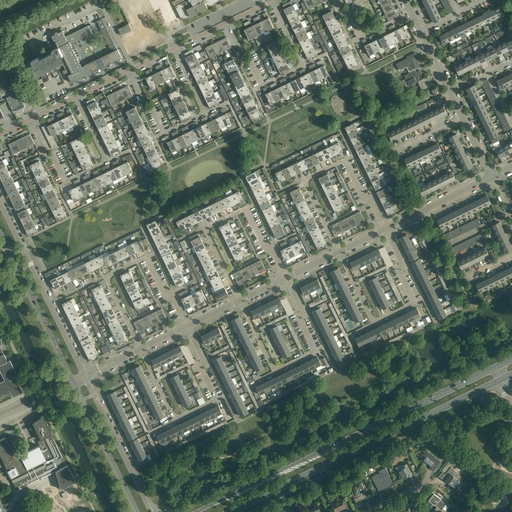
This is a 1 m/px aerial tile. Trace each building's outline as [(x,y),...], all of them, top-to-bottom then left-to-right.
[(163,0),(148,0),(158,20),(171,14),(163,0)] [(176,0),(172,2),(174,7),(175,7),(181,20),(190,16),(208,8),(207,7),(221,0),(176,0)] [(315,6),(312,0),(305,0),(304,1),(303,0),(308,10),(315,6)] [(427,10),(435,6),(433,1),(425,5),(427,10)] [(284,9),(287,15),(296,11),(293,5),(292,5),(290,2),(283,5),(285,9),(284,9)] [(385,14),(386,14),(394,10),(395,9),(395,7),(393,8),(391,3),(383,7),(384,10),(383,10),(385,14)] [(131,28),(132,30),(133,33),(123,39),(124,42),(125,42),(124,41),(126,40),(126,41),(127,40),(130,45),(125,48),(128,55),(134,52),(133,51),(135,51),(135,52),(143,48),(142,46),(148,43),(149,45),(163,38),(159,31),(154,33),(152,28),(149,29),(148,27),(151,25),(148,17),(147,18),(146,16),(148,15),(143,5),(129,12),(131,17),(132,16),(137,25),(131,28),(129,24),(130,24),(129,23),(131,28)] [(435,6),(427,10),(430,16),(438,12),(435,6)] [(495,9),(499,17),(504,14),(500,6),(495,9)] [(493,20),(499,17),(495,9),(489,12),(493,20)] [(386,14),(388,17),(387,17),(389,21),(399,16),(398,14),(397,15),(394,10),(386,14)] [(298,16),(296,11),(287,15),(289,21),(298,16)] [(325,21),(334,17),(332,11),(322,15),(325,21)] [(438,12),(430,16),(433,22),(441,18),(438,12)] [(493,20),(489,12),(484,14),(488,22),(493,20)] [(484,14),(478,17),(482,25),(488,22),(484,14)] [(301,22),(298,16),(289,21),(292,26),(301,22)] [(328,27),(337,22),(334,17),(325,21),(328,27)] [(478,17),(473,20),(477,28),(482,25),(478,17)] [(269,18),(264,20),(268,30),(273,28),(269,18)] [(27,48),(21,51),(34,79),(63,65),(68,75),(72,83),(92,72),(93,73),(94,72),(113,62),(114,62),(115,62),(122,58),(118,49),(117,49),(102,19),(97,21),(111,52),(89,63),(88,63),(82,67),(71,44),(92,34),(88,26),(65,37),(62,31),(59,33),(57,32),(55,32),(55,35),(52,36),(57,48),(52,50),(53,53),(40,59),(39,57),(32,61),(29,55),(29,54),(27,48)] [(264,20),(259,23),(264,33),(268,30),(264,20)] [(477,28),(473,20),(467,22),(471,30),(477,28)] [(295,32),(304,28),(307,26),(304,21),(301,22),(292,26),(295,32)] [(326,28),(329,33),(331,32),(340,28),(337,22),(328,27),(326,28)] [(473,33),(471,30),(467,22),(462,25),(466,33),(467,36),(473,33)] [(127,32),(132,30),(131,28),(129,23),(126,25),(119,29),(119,28),(118,29),(118,30),(119,30),(120,32),(119,32),(121,35),(122,35),(121,35),(127,32)] [(254,25),(259,35),(264,33),(259,23),(254,25)] [(254,37),(259,35),(254,25),(249,27),(254,37)] [(462,25),(456,28),(460,36),(466,33),(462,25)] [(399,29),(404,39),(409,36),(404,26),(399,29)] [(254,37),(249,27),(244,30),(249,40),(254,37)] [(298,38),(307,33),(304,28),(295,32),(298,38)] [(340,28),(331,32),(334,38),(343,34),(340,28)] [(456,28),(451,30),(455,39),(460,36),(456,28)] [(399,41),(404,39),(399,29),(394,31),(399,41)] [(451,30),(445,33),(449,41),(455,39),(451,30)] [(389,34),(394,44),(399,41),(394,31),(389,34)] [(300,43),(309,39),(307,33),(298,38),(300,43)] [(449,41),(445,33),(440,36),(444,44),(449,41)] [(336,44),(346,39),(343,34),(334,38),(336,44)] [(394,44),(389,34),(384,36),(389,46),(394,44)] [(389,46),(384,36),(379,38),(384,48),(385,51),(390,49),(389,46)] [(219,41),(224,51),(231,48),(226,38),(224,38),(225,40),(220,42),(219,41)] [(309,39),(300,43),(303,49),(312,45),(316,43),(315,43),(312,38),(309,39)] [(374,41),(379,51),(384,48),(379,38),(374,41)] [(339,49),(348,45),(346,39),(336,44),(339,49)] [(224,51),(219,41),(217,42),(218,43),(213,45),(212,44),(217,54),(224,51)] [(267,46),(270,51),(279,47),(276,41),(267,46)] [(374,53),(379,51),(374,41),(369,43),(374,53)] [(508,50),(505,42),(499,45),(503,53),(508,50)] [(303,49),(306,55),(315,50),(319,48),(316,43),(312,45),(303,49)] [(369,56),(374,53),(369,43),(364,46),(369,56)] [(217,54),(212,44),(210,45),(211,46),(206,49),(205,48),(210,58),(217,54)] [(342,55),(351,51),(348,45),(339,49),(342,55)] [(497,56),(503,53),(499,45),(494,48),(497,56)] [(282,53),(279,47),(270,51),(273,57),(282,53)] [(315,50),(306,55),(309,60),(318,56),(315,50),(319,48),(315,50)] [(497,56),(494,48),(488,51),(492,59),(497,56)] [(188,63),(197,59),(195,53),(194,53),(192,50),(185,53),(186,57),(185,58),(188,63)] [(339,56),(342,62),(345,61),(354,56),(351,51),(342,55),(339,56)] [(486,61),(492,59),(488,51),(482,53),(486,61)] [(275,63),(284,58),(282,53),(273,57),(275,63)] [(477,56),(481,64),(486,61),(482,53),(477,56)] [(414,56),(413,54),(407,57),(407,58),(403,61),(396,64),(399,71),(407,67),(409,72),(414,70),(420,66),(418,62),(420,61),(417,55),(415,56),(414,56)] [(348,66),(357,62),(354,56),(345,61),(348,66)] [(475,67),(481,64),(477,56),(471,59),(475,67)] [(287,64),(284,58),(275,63),(278,68),(287,64)] [(188,63),(191,69),(200,65),(197,59),(188,63)] [(227,69),(236,65),(233,59),(224,64),(221,65),(224,71),(227,69)] [(466,61),(470,69),(475,67),(471,59),(466,61)] [(464,72),(470,69),(466,61),(460,64),(464,72)] [(357,62),(348,66),(350,72),(360,68),(357,62)] [(287,64),(278,68),(281,74),(290,70),(287,64)] [(459,75),(464,72),(460,64),(455,67),(459,75)] [(203,70),(200,65),(191,69),(194,75),(203,70)] [(239,71),(236,65),(227,69),(230,75),(239,71)] [(324,65),(319,68),(324,78),(325,79),(326,79),(325,77),(329,76),(332,83),(338,80),(335,72),(329,75),(324,65)] [(165,69),(171,80),(172,79),(172,78),(175,76),(170,66),(165,69)] [(2,72),(0,68),(0,96),(2,96),(1,94),(15,87),(6,70),(2,72)] [(324,78),(319,68),(314,70),(319,80),(324,78)] [(165,69),(160,71),(165,81),(169,79),(170,80),(171,80),(165,69)] [(197,80),(206,76),(203,70),(194,75),(197,80)] [(314,83),(319,80),(314,70),(309,73),(314,83)] [(416,72),(415,70),(404,76),(406,79),(398,83),(402,92),(409,88),(408,85),(413,82),(414,84),(417,82),(422,90),(432,85),(428,76),(419,80),(419,79),(420,79),(418,76),(419,75),(419,76),(422,75),(420,70),(417,72),(416,72)] [(160,71),(156,73),(161,85),(163,84),(162,83),(165,81),(160,71)] [(230,75),(233,81),(242,76),(239,71),(230,75)] [(156,73),(151,76),(156,86),(159,84),(160,85),(161,85),(156,73)] [(309,73),(304,75),(309,85),(314,83),(309,73)] [(300,77),(305,87),(309,85),(304,75),(300,77)] [(511,83),(508,75),(502,78),(506,86),(511,83)] [(151,76),(146,78),(151,88),(152,88),(156,86),(151,76)] [(208,81),(206,76),(197,80),(199,86),(208,81)] [(235,86),(244,82),(242,76),(233,81),(235,86)] [(305,87),(300,77),(295,80),(300,90),(305,87)] [(506,86),(502,78),(497,81),(501,89),(506,86)] [(295,92),(300,90),(295,80),(290,82),(295,92)] [(202,92),(211,87),(208,81),(199,86),(202,92)] [(247,88),(244,82),(235,86),(238,92),(247,88)] [(290,82),(285,84),(290,95),(295,92),(290,82)] [(280,87),(285,97),(286,99),(291,97),(290,95),(285,84),(280,87)] [(466,89),(469,95),(477,91),(474,85),(466,89)] [(121,89),(126,99),(133,96),(128,86),(126,87),(126,88),(122,90),(121,89)] [(214,93),(211,87),(202,92),(205,97),(214,93)] [(280,99),(285,97),(280,87),(275,89),(280,99)] [(241,98),(250,93),(247,88),(238,92),(241,98)] [(126,99),(121,89),(119,90),(120,91),(115,94),(114,93),(119,103),(126,99)] [(171,100),(181,95),(178,89),(169,94),(171,100)] [(275,89),(270,92),(276,103),(277,103),(276,101),(280,99),(275,89)] [(479,96),(477,91),(469,95),(471,100),(479,96)] [(20,98),(18,92),(6,98),(7,101),(13,112),(16,111),(20,112),(23,111),(26,102),(24,100),(20,98)] [(275,104),(276,103),(270,92),(265,94),(270,104),(274,102),(275,104)] [(119,103),(114,93),(112,93),(113,95),(108,97),(107,96),(112,106),(116,104),(119,103)] [(205,97),(208,103),(217,98),(214,93),(205,97)] [(244,103),(253,99),(250,93),(241,98),(244,103)] [(174,105),(183,101),(181,95),(171,100),(174,105)] [(471,100),(474,106),(482,102),(479,96),(471,100)] [(90,112),(99,107),(96,101),(96,102),(94,98),(86,102),(88,105),(87,106),(90,112)] [(220,104),(217,98),(208,103),(210,109),(220,104)] [(256,105),(253,99),(244,103),(246,109),(256,105)] [(186,106),(183,101),(174,105),(177,111),(186,106)] [(485,107),(482,102),(474,106),(477,111),(485,107)] [(256,105),(246,109),(249,115),(258,110),(256,105)] [(186,106),(177,111),(180,117),(189,112),(186,106)] [(443,106),(437,109),(441,117),(447,114),(443,106)] [(93,117),(102,113),(99,107),(90,112),(93,117)] [(126,112),(129,117),(138,113),(135,107),(126,112)] [(488,113),(485,107),(477,111),(479,117),(488,113)] [(436,119),(441,117),(437,109),(432,111),(436,119)] [(262,117),(262,116),(261,116),(258,110),(249,115),(246,116),(247,119),(250,117),(252,120),(253,120),(254,121),(255,124),(264,120),(262,117)] [(430,122),(436,119),(432,111),(426,114),(430,122)] [(192,118),(189,112),(180,117),(183,122),(192,118)] [(95,123),(105,118),(102,113),(93,117),(95,123)] [(141,119),(138,113),(129,117),(132,123),(141,119)] [(490,118),(488,113),(479,117),(482,122),(490,118)] [(72,114),(67,117),(72,127),(77,124),(72,114)] [(226,114),(221,116),(226,128),(228,127),(227,126),(232,123),(231,121),(230,121),(226,114)] [(421,117),(425,125),(430,122),(426,114),(421,117)] [(226,128),(221,116),(216,118),(221,128),(225,127),(225,128),(226,128)] [(67,129),(72,127),(67,117),(62,119),(67,129)] [(419,128),(425,125),(421,117),(415,119),(419,128)] [(107,124),(105,118),(95,123),(98,128),(107,124)] [(216,131),(221,128),(216,118),(211,121),(216,131)] [(485,128),(493,124),(490,118),(482,122),(485,128)] [(57,121),(62,131),(67,129),(62,119),(57,121)] [(134,129),(144,124),(141,119),(132,123),(134,129)] [(414,130),(419,128),(415,119),(410,122),(414,130)] [(62,131),(57,121),(52,124),(57,134),(62,131)] [(211,133),(216,131),(211,121),(206,123),(211,133)] [(404,125),(408,133),(414,130),(410,122),(404,125)] [(98,128),(101,134),(110,130),(113,128),(110,123),(107,124),(98,128)] [(211,133),(206,123),(201,126),(207,137),(208,136),(207,135),(211,133)] [(345,127),(348,133),(357,129),(354,123),(345,127)] [(52,136),(57,134),(52,124),(47,126),(48,127),(49,130),(51,133),(52,136)] [(146,130),(144,124),(134,129),(137,134),(146,130)] [(485,128),(488,133),(496,129),(493,124),(485,128)] [(403,136),(408,133),(404,125),(399,127),(403,136)] [(197,128),(201,138),(203,141),(208,139),(207,137),(206,136),(201,126),(197,128)] [(393,130),(397,138),(403,136),(399,127),(393,130)] [(192,130),(196,140),(201,138),(197,128),(192,130)] [(351,139),(360,134),(357,129),(348,133),(351,139)] [(496,129),(488,133),(490,139),(496,136),(498,135),(496,129)] [(104,140),(113,135),(110,130),(101,134),(104,140)] [(140,140),(149,136),(146,130),(137,134),(140,140)] [(187,133),(192,143),(195,141),(196,140),(192,130),(187,133)] [(392,141),(397,138),(393,130),(388,133),(392,141)] [(187,145),(192,143),(187,133),(182,135),(187,145)] [(23,137),(22,137),(27,148),(35,144),(29,134),(28,135),(28,136),(23,138),(23,137)] [(353,144),(362,140),(360,134),(351,139),(353,144)] [(451,143),(459,139),(456,134),(448,138),(451,143)] [(107,145),(116,141),(113,135),(104,140),(107,145)] [(187,145),(182,135),(177,137),(182,147),(187,145)] [(152,141),(149,136),(140,140),(143,146),(141,146),(152,141)] [(16,141),(21,151),(27,148),(22,137),(21,138),(21,139),(16,142),(16,141)] [(73,148),(82,143),(79,137),(70,142),(73,148)] [(178,149),(182,147),(177,137),(172,140),(178,151),(179,151),(178,149)] [(454,149),(462,145),(459,139),(451,143),(454,149)] [(178,151),(172,140),(167,142),(172,152),(176,150),(177,152),(178,151)] [(362,140),(353,144),(356,150),(367,145),(365,146),(362,140)] [(21,151),(16,141),(14,142),(14,143),(9,145),(9,144),(14,154),(21,151)] [(118,147),(116,141),(107,145),(109,151),(118,147)] [(145,151),(155,147),(152,141),(141,146),(143,149),(144,148),(145,151)] [(338,142),(332,145),(337,154),(342,151),(338,142)] [(85,149),(82,143),(73,148),(74,150),(68,153),(70,156),(76,153),(85,149)] [(437,143),(432,146),(436,154),(441,151),(437,143)] [(493,151),(495,155),(497,153),(500,158),(505,155),(501,147),(499,143),(494,146),(496,150),(493,151)] [(511,152),(507,144),(501,147),(505,155),(511,152)] [(337,154),(332,145),(326,148),(331,157),(337,154)] [(356,150),(359,156),(368,151),(370,151),(367,145),(356,150)] [(465,150),(462,145),(454,149),(456,154),(465,150)] [(432,146),(426,148),(430,157),(436,154),(432,146)] [(121,152),(118,147),(109,151),(112,157),(121,152)] [(148,157),(157,153),(155,147),(145,151),(148,157)] [(326,148),(321,151),(325,160),(331,157),(326,148)] [(421,151),(425,159),(430,157),(426,148),(421,151)] [(79,159),(88,155),(85,149),(76,153),(79,159)] [(459,160),(467,156),(465,150),(456,154),(459,160)] [(315,154),(320,163),(325,160),(321,151),(315,154)] [(371,157),(368,151),(359,156),(362,161),(371,157)] [(419,162),(425,159),(421,151),(415,154),(419,162)] [(157,153),(148,157),(151,163),(160,158),(157,153)] [(314,165),(320,163),(315,154),(310,156),(314,165)] [(419,162),(415,154),(410,157),(414,165),(419,162)] [(81,165),(91,160),(88,155),(79,159),(81,165)] [(308,168),(314,165),(310,156),(304,159),(308,168)] [(462,165),(470,161),(467,156),(459,160),(462,165)] [(298,162),(303,171),(308,168),(304,159),(301,161),(299,157),(296,158),(298,162)] [(364,167),(373,163),(371,157),(362,161),(364,167)] [(414,165),(410,157),(404,159),(408,167),(414,165)] [(160,158),(151,163),(154,169),(163,164),(160,158)] [(33,171),(42,166),(39,161),(36,162),(34,159),(30,161),(27,163),(29,166),(30,165),(33,171)] [(91,160),(81,165),(84,171),(93,166),(91,160)] [(473,167),(470,161),(462,165),(465,171),(473,167)] [(132,172),(128,162),(127,162),(122,164),(127,174),(132,172)] [(303,171),(298,162),(293,165),(297,174),(303,171)] [(367,173),(376,168),(373,163),(364,167),(367,173)] [(118,167),(123,177),(127,174),(122,164),(118,167)] [(293,165),(287,167),(291,176),(297,174),(293,165)] [(6,166),(0,168),(0,175),(9,171),(6,166)] [(36,177),(45,172),(42,166),(33,171),(36,177)] [(119,182),(124,179),(123,177),(118,167),(113,169),(118,179),(119,182)] [(287,167),(281,170),(286,179),(291,176),(287,167)] [(370,178),(379,174),(376,168),(367,173),(370,178)] [(113,169),(108,171),(109,174),(113,181),(117,180),(118,179),(113,169)] [(249,182),(258,177),(260,176),(257,170),(246,176),(249,182)] [(280,182),(286,179),(281,170),(275,173),(280,182)] [(0,175),(0,176),(2,181),(11,177),(9,171),(0,175)] [(108,171),(103,174),(109,185),(110,185),(109,183),(113,181),(108,171)] [(451,171),(446,174),(450,182),(455,179),(451,171)] [(38,182),(48,178),(45,172),(36,177),(38,182)] [(109,185),(103,174),(98,176),(103,186),(107,184),(108,186),(109,185)] [(321,184),(330,180),(327,174),(318,178),(321,184)] [(382,180),(379,174),(370,178),(373,184),(382,180)] [(444,185),(450,182),(446,174),(440,177),(444,185)] [(98,176),(93,179),(99,190),(98,189),(103,186),(98,176)] [(2,181),(5,187),(14,183),(11,177),(2,181)] [(260,183),(258,177),(249,182),(251,187),(260,183)] [(439,188),(444,185),(440,177),(435,180),(439,188)] [(41,188),(50,183),(48,178),(38,182),(41,188)] [(99,190),(93,179),(88,181),(93,191),(97,189),(98,191),(99,190)] [(324,190),(333,185),(330,180),(321,184),(324,190)] [(382,180),(373,184),(376,190),(385,185),(382,180)] [(429,182),(433,190),(439,188),(435,180),(429,182)] [(93,191),(88,181),(84,183),(89,193),(89,195),(90,194),(90,193),(93,191)] [(251,187),(254,193),(263,189),(266,187),(263,182),(260,183),(251,187)] [(428,193),(433,190),(429,182),(424,185),(428,193)] [(8,193),(17,188),(14,183),(5,187),(8,193)] [(50,183),(41,188),(44,193),(53,189),(50,183)] [(89,193),(84,183),(79,186),(84,196),(89,193)] [(327,195),(336,191),(333,185),(324,190),(327,195)] [(428,193),(424,185),(418,188),(422,196),(428,193)] [(74,188),(79,198),(84,196),(79,186),(74,188)] [(20,194),(17,188),(8,193),(11,198),(20,194)] [(75,203),(80,200),(79,198),(74,188),(69,191),(63,194),(66,201),(72,198),(74,201),(75,203)] [(293,198),(302,194),(299,188),(290,192),(293,198)] [(379,198),(388,193),(386,188),(377,192),(379,198)] [(56,195),(53,189),(44,193),(47,199),(56,195)] [(257,199),(266,194),(263,189),(254,193),(257,199)] [(239,191),(233,194),(237,203),(243,200),(243,201),(246,199),(244,194),(241,195),(239,191)] [(330,201),(339,197),(336,191),(327,195),(330,201)] [(391,199),(388,193),(379,198),(382,203),(391,199)] [(13,204),(22,200),(20,194),(11,198),(13,204)] [(232,206),(237,203),(233,194),(227,197),(232,206)] [(266,194),(257,199),(260,204),(269,200),(266,194)] [(302,194),(293,198),(296,204),(305,199),(302,194)] [(50,205),(59,200),(56,195),(47,199),(50,205)] [(481,198),(485,206),(491,204),(487,196),(481,198)] [(222,199),(226,208),(232,206),(227,197),(222,199)] [(339,197),(330,201),(332,207),(344,201),(341,202),(339,197)] [(480,209),(485,206),(481,198),(476,201),(480,209)] [(220,211),(226,208),(222,199),(216,202),(220,211)] [(305,199),(296,204),(298,209),(307,205),(305,199)] [(382,203),(385,209),(394,205),(391,199),(382,203)] [(16,210),(25,205),(22,200),(13,204),(16,210)] [(59,200),(50,205),(52,210),(62,206),(59,200)] [(262,210),(271,206),(269,200),(260,204),(262,210)] [(344,201),(332,207),(335,213),(344,208),(343,205),(345,204),(344,201)] [(480,209),(476,201),(470,204),(474,212),(480,209)] [(215,214),(220,211),(216,202),(210,205),(215,214)] [(25,205),(16,210),(17,209),(19,213),(18,213),(21,219),(30,215),(27,209),(29,208),(28,204),(25,205)] [(465,206),(469,215),(474,212),(470,204),(465,206)] [(215,214),(210,205),(205,208),(209,217),(215,214)] [(301,215),(310,211),(307,205),(298,209),(301,215)] [(397,210),(394,205),(385,209),(388,215),(389,214),(390,217),(395,214),(394,212),(397,210)] [(64,212),(62,206),(52,210),(55,216),(64,212)] [(274,211),(271,206),(262,210),(265,216),(274,211)] [(459,209),(463,217),(469,215),(465,206),(459,209)] [(199,211),(203,220),(209,217),(205,208),(199,211)] [(454,212),(458,220),(463,217),(459,209),(454,212)] [(198,222),(203,220),(199,211),(193,213),(198,222)] [(268,221),(277,217),(274,211),(265,216),(268,221)] [(304,221),(313,216),(310,211),(301,215),(304,221)] [(361,223),(365,222),(360,211),(358,212),(359,213),(354,216),(357,224),(361,222),(361,223)] [(64,212),(55,216),(58,222),(67,217),(64,212)] [(177,215),(176,212),(167,217),(170,222),(173,220),(172,217),(177,215)] [(458,220),(454,212),(448,214),(452,223),(458,220)] [(193,213),(188,216),(192,225),(198,222),(193,213)] [(21,219),(23,225),(27,223),(29,222),(33,220),(35,219),(32,214),(30,215),(21,219)] [(447,225),(452,223),(448,214),(443,217),(447,225)] [(354,216),(353,215),(351,216),(352,217),(347,219),(351,227),(354,226),(354,227),(358,225),(357,224),(354,216)] [(186,228),(192,225),(188,216),(182,219),(186,228)] [(277,217),(268,221),(271,227),(280,223),(282,221),(280,216),(277,217)] [(316,222),(313,216),(304,221),(307,226),(316,222)] [(441,228),(447,225),(443,217),(437,220),(441,228)] [(155,221),(153,218),(145,221),(147,225),(149,230),(158,226),(156,220),(155,221)] [(347,230),(351,228),(351,227),(347,219),(346,218),(344,219),(345,220),(342,222),(341,221),(339,222),(344,231),(347,229),(347,230)] [(23,225),(26,230),(35,226),(34,223),(37,222),(35,219),(33,220),(29,222),(27,223),(23,225)] [(180,231),(186,228),(182,219),(176,222),(180,231)] [(222,233),(231,228),(228,222),(219,227),(222,233)] [(318,228),(316,222),(307,226),(309,232),(318,228)] [(329,227),(332,233),(335,232),(337,235),(337,234),(340,232),(340,234),(344,232),(344,231),(339,222),(337,223),(338,224),(333,226),(332,225),(329,227)] [(491,226),(494,231),(502,227),(500,222),(491,226)] [(283,228),(280,223),(271,227),(274,233),(283,228)] [(37,229),(35,226),(26,230),(29,236),(43,229),(41,227),(37,229)] [(158,226),(149,230),(152,236),(161,232),(158,226)] [(497,237),(505,233),(502,227),(494,231),(497,237)] [(234,234),(231,228),(222,233),(225,238),(234,234)] [(285,234),(283,228),(274,233),(276,238),(285,234)] [(321,233),(318,228),(309,232),(312,238),(321,233)] [(161,232),(152,236),(155,242),(164,237),(161,232)] [(194,247),(203,242),(198,233),(189,238),(194,247)] [(312,238),(315,243),(324,239),(321,233),(312,238)] [(508,238),(505,233),(497,237),(500,242),(508,238)] [(228,244),(237,240),(234,234),(225,238),(228,244)] [(399,238),(402,244),(412,239),(410,240),(407,235),(399,238)] [(164,237),(155,242),(158,247),(169,242),(167,243),(164,237)] [(510,244),(508,238),(500,242),(502,248),(510,244)] [(131,244),(134,250),(135,253),(141,250),(141,249),(147,245),(144,240),(144,239),(138,242),(137,241),(133,243),(131,244)] [(327,245),(324,239),(315,243),(318,249),(327,245)] [(412,239),(402,244),(405,250),(415,245),(412,239)] [(228,244),(230,250),(242,244),(239,245),(237,240),(228,244)] [(289,243),(290,246),(295,256),(300,253),(295,243),(294,241),(291,242),(289,243)] [(300,241),(295,243),(300,253),(305,251),(300,241)] [(158,247),(161,253),(170,249),(168,245),(170,244),(169,242),(158,247)] [(196,252),(205,248),(203,242),(194,247),(196,252)] [(125,247),(130,256),(135,253),(131,244),(125,247)] [(242,244),(230,250),(233,255),(242,251),(241,248),(243,247),(242,244)] [(511,247),(510,244),(502,248),(505,253),(511,250),(511,247)] [(415,245),(405,250),(408,255),(415,251),(417,250),(415,245)] [(286,248),(291,258),(295,256),(290,246),(286,248)] [(130,256),(125,247),(120,249),(124,258),(130,256)] [(457,253),(454,247),(451,248),(455,256),(461,253),(460,252),(457,253)] [(208,254),(205,248),(196,252),(199,258),(208,254)] [(281,250),(286,260),(287,263),(292,261),(291,258),(286,248),(281,250)] [(485,248),(479,250),(483,258),(489,256),(485,248)] [(119,261),(124,258),(120,249),(114,252),(119,261)] [(172,254),(170,249),(161,253),(163,259),(172,254)] [(380,252),(379,249),(378,249),(373,251),(376,259),(382,256),(381,255),(380,252)] [(478,261),(483,258),(479,250),(474,253),(478,261)] [(245,257),(242,251),(233,255),(236,261),(245,257)] [(376,259),(373,251),(367,254),(371,262),(376,259)] [(418,257),(415,251),(408,255),(410,261),(418,257)] [(108,255),(113,264),(119,261),(114,252),(108,255)] [(478,261),(474,253),(468,256),(472,264),(478,261)] [(166,264),(175,260),(172,254),(163,259),(166,264)] [(211,259),(208,254),(199,258),(202,264),(211,259)] [(371,262),(367,254),(362,257),(365,265),(371,262)] [(107,267),(101,255),(96,258),(100,267),(106,264),(107,267)] [(101,255),(107,267),(113,264),(108,255),(103,258),(102,255),(101,255)] [(472,264),(468,256),(463,258),(467,267),(472,264)] [(365,265),(361,257),(356,260),(360,268),(365,265)] [(100,267),(96,258),(90,260),(94,269),(100,267)] [(467,267),(463,258),(457,261),(461,269),(467,267)] [(214,265),(211,259),(202,264),(205,269),(214,265)] [(422,265),(419,259),(412,263),(414,269),(422,265)] [(94,269),(90,260),(84,263),(89,272),(94,269)] [(169,270),(178,266),(175,260),(166,264),(169,270)] [(262,272),(266,270),(261,260),(259,261),(259,262),(254,265),(258,272),(261,271),(262,272)] [(360,268),(356,260),(350,262),(354,270),(360,268)] [(84,263),(79,266),(83,275),(89,272),(84,263)] [(247,268),(251,276),(254,274),(255,275),(259,274),(258,272),(254,265),(254,263),(252,264),(253,265),(248,268),(247,268)] [(217,271),(214,265),(205,269),(208,275),(217,271)] [(417,274),(428,269),(425,270),(422,265),(414,269),(417,274)] [(78,278),(83,275),(79,266),(73,269),(78,278)] [(181,271),(178,266),(169,270),(172,276),(181,271)] [(240,271),(244,279),(247,278),(248,279),(252,277),(251,276),(247,268),(247,267),(245,268),(246,269),(241,271),(240,271)] [(123,281),(132,277),(129,271),(131,270),(130,268),(128,269),(129,271),(120,275),(123,281)] [(333,278),(341,274),(338,268),(331,272),(333,278)] [(72,281),(78,278),(73,269),(67,272),(72,281)] [(428,269),(417,274),(420,280),(428,276),(430,275),(428,269)] [(66,270),(61,272),(62,274),(66,283),(72,281),(68,272),(67,272),(66,270)] [(241,282),(245,280),(244,279),(240,271),(240,270),(238,271),(239,272),(234,275),(233,273),(233,274),(238,284),(238,283),(241,281),(241,282)] [(183,277),(181,271),(172,276),(174,281),(183,277)] [(208,275),(210,281),(219,276),(217,271),(208,275)] [(504,271),(498,274),(502,282),(508,279),(504,271)] [(66,283),(62,274),(56,277),(61,286),(66,283)] [(333,278),(336,283),(344,279),(341,274),(333,278)] [(498,274),(493,276),(497,284),(502,282),(498,274)] [(213,286),(222,282),(219,276),(210,281),(213,286)] [(420,280),(423,286),(430,282),(428,276),(420,280)] [(493,276),(487,279),(491,287),(497,284),(493,276)] [(55,289),(61,286),(56,277),(50,280),(55,289)] [(135,283),(132,277),(123,281),(126,287),(135,283)] [(186,283),(183,277),(174,281),(177,287),(186,283)] [(372,287),(379,283),(377,277),(369,281),(372,287)] [(312,282),(316,290),(317,292),(322,290),(321,287),(317,279),(312,282)] [(339,289),(347,285),(344,279),(336,283),(339,289)] [(491,287),(487,279),(482,282),(486,290),(491,287)] [(385,287),(382,281),(379,283),(372,287),(374,292),(382,288),(385,287)] [(213,286),(216,292),(225,288),(222,282),(213,286)] [(310,293),(316,290),(312,282),(306,285),(310,293)] [(423,286),(425,291),(433,287),(430,282),(423,286)] [(480,292),(486,290),(482,282),(476,284),(480,292)] [(129,293),(137,288),(135,283),(126,287),(129,293)] [(92,290),(94,295),(103,291),(101,285),(96,287),(95,284),(88,287),(90,291),(92,290)] [(304,295),(310,293),(306,285),(300,288),(303,293),(304,295)] [(341,294),(349,291),(347,285),(339,289),(341,294)] [(436,293),(433,287),(425,291),(428,297),(436,293)] [(137,288),(129,293),(131,298),(140,294),(137,288)] [(228,293),(225,288),(216,292),(213,293),(217,302),(229,296),(227,293),(228,293)] [(382,288),(374,292),(377,298),(385,294),(382,288)] [(192,291),(190,292),(191,294),(196,304),(197,306),(198,305),(197,304),(201,302),(196,292),(195,289),(193,290),(192,291)] [(201,289),(196,292),(201,302),(206,299),(201,289)] [(106,296),(103,291),(94,295),(97,301),(106,296)] [(344,300),(352,296),(349,291),(341,294),(344,300)] [(431,302),(439,298),(436,293),(428,297),(431,302)] [(134,304),(143,299),(140,294),(131,298),(134,304)] [(191,307),(196,304),(191,294),(186,296),(191,307)] [(319,297),(322,302),(327,299),(325,294),(321,296),(323,299),(321,300),(319,297)] [(377,298),(380,303),(388,300),(385,294),(377,298)] [(100,307),(109,302),(106,296),(97,301),(100,307)] [(181,299),(182,300),(186,309),(191,307),(186,296),(181,299)] [(355,302),(352,296),(344,300),(347,306),(355,302)] [(283,305),(282,303),(281,300),(279,298),(279,297),(273,300),(277,308),(283,305)] [(440,301),(439,298),(431,302),(433,308),(441,304),(440,301)] [(146,305),(143,299),(134,304),(137,310),(140,308),(142,311),(149,308),(148,304),(146,305)] [(62,304),(65,310),(74,305),(71,300),(62,304)] [(273,300),(268,303),(272,311),(277,308),(273,300)] [(331,309),(333,308),(329,300),(323,303),(324,306),(329,304),(331,309)] [(388,300),(380,303),(383,309),(390,305),(388,300)] [(103,312),(112,308),(109,302),(100,307),(103,312)] [(358,307),(355,302),(347,306),(350,311),(358,307)] [(272,311),(268,303),(262,305),(266,313),(272,311)] [(436,313),(444,309),(441,304),(433,308),(436,313)] [(458,310),(455,304),(453,305),(445,309),(444,309),(436,313),(439,319),(458,310)] [(65,310),(68,315),(77,311),(79,310),(78,307),(75,308),(74,305),(65,310)] [(266,313),(262,305),(257,308),(261,316),(266,313)] [(360,313),(358,307),(350,311),(352,317),(360,313)] [(115,313),(112,308),(103,312),(101,313),(103,318),(103,317),(104,319),(106,318),(115,313)] [(260,316),(257,308),(251,311),(255,319),(260,316)] [(312,312),(315,317),(323,314),(320,308),(312,312)] [(415,319),(416,321),(419,320),(418,317),(421,316),(417,308),(411,311),(415,319)] [(159,321),(162,320),(163,321),(167,319),(162,309),(160,310),(160,311),(155,313),(159,321)] [(71,321),(79,317),(77,311),(68,315),(71,321)] [(406,314),(409,322),(411,325),(414,323),(414,324),(417,322),(415,319),(411,311),(406,314)] [(152,324),(155,323),(156,324),(160,322),(159,321),(155,313),(155,312),(153,313),(153,314),(148,317),(152,324)] [(115,313),(106,318),(108,323),(117,319),(115,313)] [(360,313),(352,317),(355,322),(363,319),(360,313)] [(315,317),(318,323),(326,319),(323,314),(315,317)] [(400,316),(404,324),(409,322),(406,314),(400,316)] [(149,327),(153,325),(152,324),(148,317),(148,315),(146,316),(146,317),(141,320),(145,328),(148,326),(149,327)] [(398,327),(404,324),(400,316),(394,319),(398,327)] [(423,321),(417,323),(419,326),(420,328),(429,324),(428,324),(432,322),(429,316),(426,318),(422,319),(423,321)] [(82,322),(79,317),(71,321),(73,327),(82,322)] [(234,326),(242,322),(239,317),(231,321),(234,326)] [(111,329),(120,325),(117,319),(108,323),(111,329)] [(142,331),(146,329),(145,328),(141,320),(141,319),(139,320),(140,321),(135,323),(134,322),(139,332),(139,331),(142,330),(142,331)] [(326,319),(318,323),(320,329),(328,325),(326,319)] [(389,322),(393,330),(398,327),(394,319),(389,322)] [(76,332),(85,328),(82,322),(73,327),(76,332)] [(245,328),(242,322),(234,326),(237,332),(245,328)] [(383,325),(387,332),(393,330),(389,322),(383,325)] [(272,335),(280,331),(277,326),(278,325),(277,323),(271,326),(272,329),(270,330),(272,335)] [(123,330),(120,325),(111,329),(114,335),(123,330)] [(328,325),(320,329),(323,334),(331,330),(333,329),(335,328),(334,327),(332,328),(332,326),(330,327),(328,325)] [(378,327),(382,335),(387,332),(383,325),(378,327)] [(376,338),(382,335),(378,327),(372,330),(376,338)] [(88,334),(85,328),(76,332),(79,338),(88,334)] [(212,331),(216,338),(222,336),(218,328),(212,331)] [(240,337),(247,334),(245,328),(237,332),(240,337)] [(117,340),(126,336),(123,330),(114,335),(117,340)] [(334,336),(331,330),(323,334),(326,340),(334,336)] [(370,341),(376,338),(372,330),(367,333),(370,341)] [(207,333),(211,341),(216,338),(212,331),(207,333)] [(275,341),(283,337),(280,331),(272,335),(274,340),(275,341)] [(79,338),(82,344),(91,339),(89,336),(91,334),(90,332),(88,334),(79,338)] [(211,341),(207,333),(201,336),(205,344),(207,343),(211,341)] [(370,341),(367,333),(361,336),(365,343),(370,341)] [(250,339),(247,334),(240,337),(242,343),(250,339)] [(289,341),(286,335),(283,337),(275,341),(278,346),(286,343),(286,342),(289,341)] [(128,342),(126,336),(117,340),(120,346),(128,342)] [(334,336),(326,340),(329,345),(337,341),(334,336)] [(359,346),(365,343),(361,336),(355,338),(359,346)] [(84,349),(93,345),(91,339),(82,344),(84,349)] [(245,349),(253,345),(250,339),(242,343),(245,349)] [(6,361),(5,359),(6,359),(0,346),(0,344),(1,344),(0,340),(0,396),(10,392),(12,397),(22,392),(15,377),(14,377),(14,376),(16,374),(9,360),(6,361)] [(331,351),(339,347),(337,341),(329,345),(331,351)] [(286,343),(278,346),(281,352),(288,348),(286,343)] [(87,355),(96,351),(93,345),(84,349),(87,355)] [(248,354),(256,350),(253,345),(245,349),(248,354)] [(184,354),(183,352),(182,349),(180,347),(180,346),(174,349),(178,356),(184,354)] [(334,357),(342,353),(339,347),(331,351),(334,357)] [(291,354),(288,348),(281,352),(283,358),(291,354)] [(169,351),(173,359),(178,356),(174,349),(169,351)] [(258,356),(256,350),(248,354),(250,360),(258,356)] [(96,351),(87,355),(90,361),(99,356),(96,351)] [(173,359),(169,351),(163,354),(167,362),(173,359)] [(334,357),(337,362),(345,358),(342,353),(334,357)] [(167,362),(163,354),(158,357),(161,365),(167,362)] [(216,366),(224,362),(221,356),(213,360),(216,366)] [(261,361),(258,356),(250,360),(253,365),(261,361)] [(161,365),(158,357),(152,360),(156,368),(161,365)] [(312,360),(316,367),(321,365),(318,357),(312,360)] [(345,358),(337,362),(340,368),(348,364),(345,358)] [(306,362),(310,370),(316,367),(312,360),(306,362)] [(261,361),(253,365),(256,371),(264,367),(261,361)] [(219,372),(226,368),(224,362),(216,366),(219,372)] [(305,373),(310,370),(306,362),(301,365),(305,373)] [(299,376),(305,373),(301,365),(295,368),(299,376)] [(132,370),(135,375),(143,371),(140,366),(132,370)] [(221,377),(229,373),(226,368),(219,372),(221,377)] [(290,370),(293,378),(299,376),(295,368),(290,370)] [(245,369),(243,370),(249,383),(255,380),(253,375),(249,377),(245,369)] [(284,373),(288,381),(293,378),(290,370),(284,373)] [(135,375),(138,381),(146,377),(143,371),(135,375)] [(232,379),(229,373),(221,377),(224,383),(232,379)] [(282,384),(288,381),(284,373),(278,376),(282,384)] [(173,384),(181,380),(178,374),(170,378),(173,384)] [(273,379),(277,387),(282,384),(278,376),(273,379)] [(138,381),(140,386),(148,382),(146,377),(138,381)] [(227,388),(235,384),(232,379),(224,383),(227,388)] [(271,389),(277,387),(273,379),(267,381),(271,389)] [(184,386),(181,380),(173,384),(176,390),(184,386)] [(266,392),(271,389),(267,381),(262,384),(266,392)] [(148,382),(140,386),(143,392),(151,388),(148,382)] [(227,388),(230,394),(237,390),(235,384),(227,388)] [(260,395),(266,392),(262,384),(256,387),(260,395)] [(179,395),(187,391),(184,386),(176,390),(179,395)] [(195,387),(191,389),(193,395),(194,394),(200,392),(197,386),(195,387)] [(151,388),(143,392),(146,397),(154,394),(151,388)] [(230,394),(232,400),(240,396),(237,390),(230,394)] [(115,391),(107,395),(110,401),(118,397),(115,391)] [(189,397),(187,391),(179,395),(181,401),(189,397)] [(202,397),(200,392),(194,394),(197,400),(202,397)] [(146,397),(149,403),(157,399),(154,394),(146,397)] [(232,400),(235,405),(243,401),(240,396),(232,400)] [(118,397),(110,401),(113,407),(121,403),(118,397)] [(192,403),(189,397),(181,401),(184,406),(192,403)] [(157,399),(149,403),(151,409),(159,405),(157,399)] [(243,401),(235,405),(238,411),(246,407),(243,401)] [(123,408),(121,403),(113,407),(115,412),(123,408)] [(151,416),(162,410),(159,405),(151,409),(154,414),(151,416)] [(218,405),(213,408),(217,416),(222,413),(218,405)] [(246,407),(238,411),(240,416),(248,412),(246,407)] [(118,418),(126,414),(123,408),(115,412),(118,418)] [(217,416),(213,408),(207,411),(212,421),(211,419),(217,416)] [(162,410),(151,416),(154,421),(165,416),(162,410)] [(212,421),(207,411),(202,414),(205,421),(207,424),(212,421)] [(129,419),(126,414),(118,418),(121,423),(129,419)] [(205,421),(202,414),(196,416),(200,424),(205,421)] [(0,439),(0,456),(7,471),(11,478),(16,489),(56,470),(57,474),(58,476),(59,480),(58,480),(60,489),(75,482),(70,471),(47,426),(48,426),(43,415),(40,417),(41,418),(36,420),(38,423),(35,425),(39,433),(38,434),(40,440),(38,441),(39,445),(18,455),(9,435),(0,439)] [(194,427),(200,424),(196,416),(190,419),(194,427)] [(124,429),(131,425),(129,419),(121,423),(124,429)] [(185,422),(189,430),(194,427),(190,419),(185,422)] [(183,432),(189,430),(185,422),(179,424),(183,432)] [(178,435),(183,432),(179,424),(174,427),(178,435)] [(126,434),(134,431),(131,425),(124,429),(126,434)] [(178,435),(174,427),(168,430),(172,438),(178,435)] [(163,433),(166,441),(172,438),(168,430),(163,433)] [(137,436),(134,431),(126,434),(129,440),(137,436)] [(163,433),(157,435),(161,443),(163,447),(168,444),(166,441),(163,433)] [(130,442),(133,448),(141,444),(138,439),(130,442)] [(144,450),(141,444),(133,448),(136,454),(144,450)] [(146,455),(144,450),(136,454),(138,459),(146,455)] [(440,462),(427,452),(420,455),(423,460),(424,459),(424,460),(431,466),(429,468),(433,471),(440,462)] [(447,452),(442,458),(446,461),(451,455),(447,452)] [(149,461),(146,455),(138,459),(141,465),(149,461)] [(412,475),(407,464),(403,466),(404,468),(397,471),(401,479),(407,476),(408,477),(412,475)] [(461,477),(454,471),(454,470),(450,467),(445,474),(448,477),(446,480),(455,488),(460,481),(459,480),(461,477)] [(384,471),(372,477),(373,478),(379,491),(382,490),(382,489),(383,489),(391,486),(388,481),(384,471)] [(368,497),(361,482),(350,488),(355,498),(354,498),(355,499),(356,499),(357,502),(356,502),(363,499),(362,498),(364,497),(364,498),(368,497)] [(441,498),(434,493),(429,500),(435,505),(435,504),(437,506),(434,510),(437,511),(444,511),(445,511),(442,508),(446,504),(440,499),(441,498)] [(346,507),(342,498),(331,504),(334,511),(336,511),(339,511),(339,510),(342,509),(346,507)]
